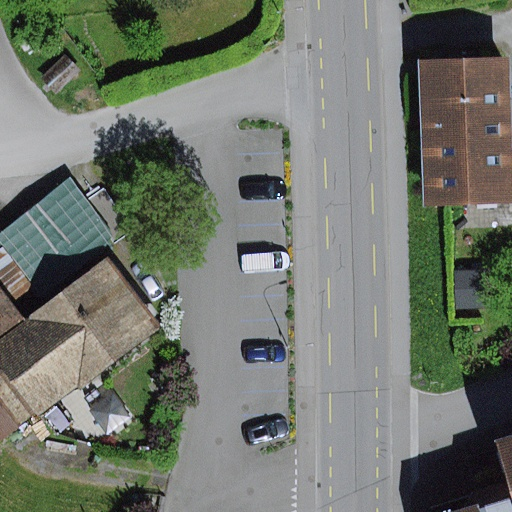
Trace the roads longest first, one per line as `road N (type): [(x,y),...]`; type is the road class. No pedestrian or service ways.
road 1 (primary): [(351,76),(356,462)]
road 2 (residential): [(9,142),(351,76)]
road 3 (residential): [(356,462),(511,389)]
road 4 (residential): [(213,511),(356,462)]
